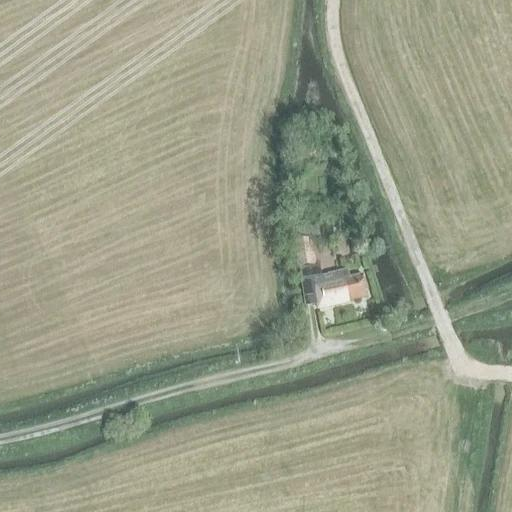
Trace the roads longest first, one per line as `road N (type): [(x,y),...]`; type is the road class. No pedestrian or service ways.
road 1 (track): [(0,440),(371,341),(511,291)]
road 2 (track): [(331,0),(337,58),(455,361),(479,376),(511,378)]
